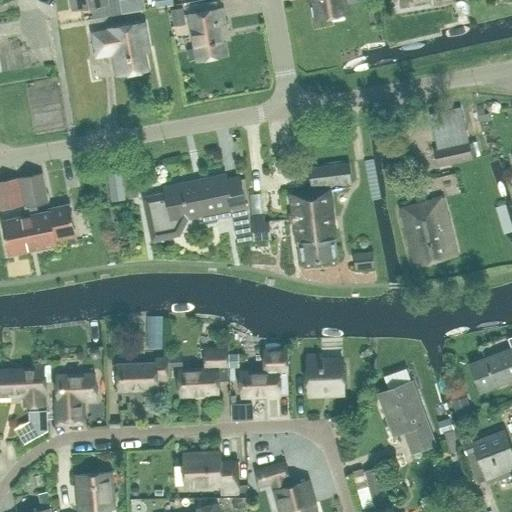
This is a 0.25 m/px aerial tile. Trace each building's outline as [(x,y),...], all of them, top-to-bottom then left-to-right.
[(71,0),(73,10),(91,7),(93,19),(122,14),(119,0),(71,0)] [(313,0),(317,19),(347,14),(346,4),(362,2),(361,0),(313,0)] [(186,24),(183,7),(171,9),(174,26),(186,24)] [(189,14),(197,61),(227,55),(224,41),(228,40),(222,8),(189,14)] [(110,31),(93,34),(97,55),(113,52),(118,75),(148,70),(143,47),(148,46),(144,22),(109,29),(110,31)] [(431,135),(438,166),(473,159),(463,116),(446,120),(448,132),(431,135)] [(349,162),(309,167),(311,188),(352,183),(349,162)] [(362,194),(369,193),(365,167),(357,169),(362,194)] [(122,171),(108,173),(112,200),(125,199),(122,171)] [(49,209),(49,212),(39,214),(37,203),(48,200),(43,173),(18,178),(24,205),(25,205),(27,216),(33,248),(57,244),(55,233),(75,229),(70,205),(49,209)] [(187,218),(201,215),(202,222),(206,224),(216,222),(218,219),(217,211),(232,208),(233,217),(248,214),(240,177),(227,180),(226,175),(165,188),(166,193),(143,198),(152,240),(178,235),(187,218)] [(0,203),(1,210),(24,205),(18,178),(0,181),(0,203)] [(330,188),(292,193),(298,242),(299,242),(301,263),(338,258),(336,238),(330,188)] [(457,255),(443,199),(403,209),(415,257),(421,255),(423,263),(457,255)] [(487,208),(495,234),(504,231),(496,205),(487,208)] [(9,253),(33,248),(27,216),(3,221),(9,253)] [(511,336),(508,338),(511,348),(511,349),(471,364),(481,391),(511,379),(511,336)] [(219,393),(218,381),(228,381),(227,349),(205,350),(206,370),(179,371),(180,395),(219,393)] [(280,395),(280,387),(288,386),(287,350),(264,351),(265,371),(241,372),(242,396),(280,395)] [(345,394),(344,367),(343,356),(322,356),(322,355),(307,356),(308,395),(345,394)] [(157,380),(168,379),(166,357),(156,358),(156,364),(117,366),(118,390),(157,388),(157,380)] [(0,370),(0,395),(26,394),(27,406),(44,405),(44,393),(47,393),(45,363),(33,364),(33,369),(0,370)] [(96,398),(96,374),(57,376),(58,400),(53,400),(54,425),(85,424),(85,399),(96,398)] [(435,442),(412,382),(379,394),(394,433),(404,429),(412,451),(435,442)] [(252,401),(230,402),(231,419),(252,418),(252,401)] [(487,484),(511,474),(511,458),(502,431),(472,442),(470,435),(461,439),(469,462),(478,459),(487,484)] [(220,452),(184,454),(186,485),(221,483),(221,494),(239,493),(237,460),(221,461),(220,452)] [(277,489),(282,511),(314,511),(312,501),(305,502),(300,483),(291,485),(286,463),(256,471),(260,485),(282,479),(284,487),(277,489)] [(357,489),(363,509),(375,506),(373,501),(387,497),(378,466),(364,470),(369,486),(357,489)] [(78,476),(79,486),(80,490),(83,489),(84,511),(113,511),(110,473),(78,476)] [(217,511),(215,503),(197,508),(197,511),(217,511)]
